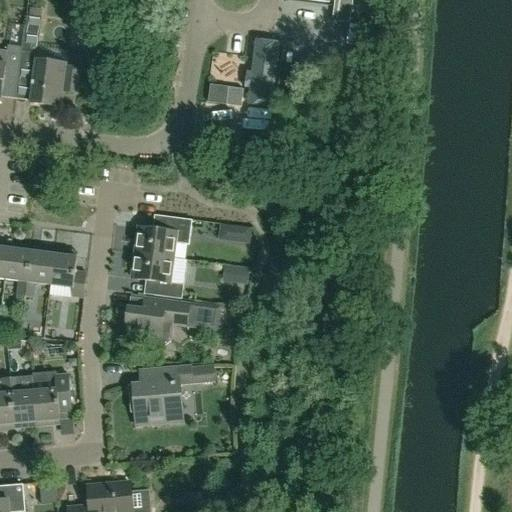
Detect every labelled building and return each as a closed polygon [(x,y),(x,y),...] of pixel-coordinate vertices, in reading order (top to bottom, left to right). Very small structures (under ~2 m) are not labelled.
[(335,0),(334,7),(352,9),(353,0),(335,0)] [(68,51),(66,64),(36,60),(42,10),(30,9),(29,16),(26,16),(22,48),(18,80),(32,81),(29,104),(62,108),(64,93),(77,94),(82,53),(68,51)] [(0,100),(1,100),(4,78),(18,80),(22,48),(7,47),(7,53),(0,51),(0,100)] [(257,91),(270,94),(277,57),(264,55),(257,91)] [(258,106),(235,110),(237,118),(260,114),(258,106)] [(189,247),(190,235),(192,221),(164,218),(162,232),(138,229),(135,254),(173,259),(175,246),(189,247)] [(0,279),(5,281),(9,245),(0,244),(0,279)] [(26,298),(32,252),(26,251),(26,247),(9,245),(5,281),(19,282),(17,297),(26,298)] [(50,286),(55,251),(38,249),(38,253),(32,252),(26,298),(34,299),(36,285),(50,286)] [(84,299),(87,275),(75,273),(77,258),(71,257),(72,253),(55,251),(50,286),(73,289),(72,298),(84,299)] [(170,283),(173,259),(135,254),(132,280),(155,283),(154,296),(158,297),(179,299),(182,300),(184,285),(170,283)] [(178,302),(179,299),(158,297),(158,301),(153,300),(152,306),(151,306),(147,309),(147,312),(128,310),(125,333),(150,336),(148,347),(163,348),(172,343),(174,327),(189,329),(192,304),(178,302)] [(203,331),(222,331),(222,318),(204,318),(203,331)] [(180,384),(192,383),(192,382),(200,382),(200,383),(214,382),(213,368),(191,370),(191,368),(153,371),(155,384),(129,386),(131,413),(135,413),(137,426),(162,424),(161,411),(182,409),(180,384)] [(72,413),(69,381),(68,376),(54,377),(54,379),(33,381),(37,428),(60,426),(59,414),(72,413)] [(37,428),(33,381),(33,379),(18,380),(18,379),(10,380),(14,430),(37,428)] [(0,431),(14,430),(10,380),(2,380),(3,395),(0,395),(0,431)] [(0,511),(25,511),(23,485),(0,487),(0,511)] [(150,511),(148,493),(131,494),(130,485),(88,488),(89,507),(68,509),(68,511),(150,511)]
